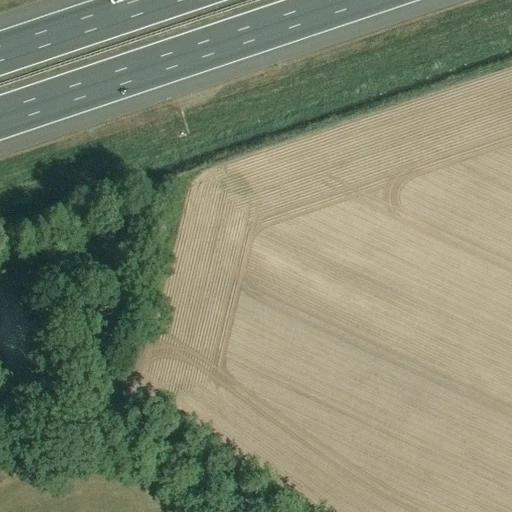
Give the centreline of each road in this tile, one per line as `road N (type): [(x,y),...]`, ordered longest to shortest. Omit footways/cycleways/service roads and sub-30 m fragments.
road 1 (motorway): [(0,118),(354,0)]
road 2 (unclassified): [(257,511),(140,436),(49,430),(0,449)]
road 3 (motorway): [(159,0),(0,53)]
